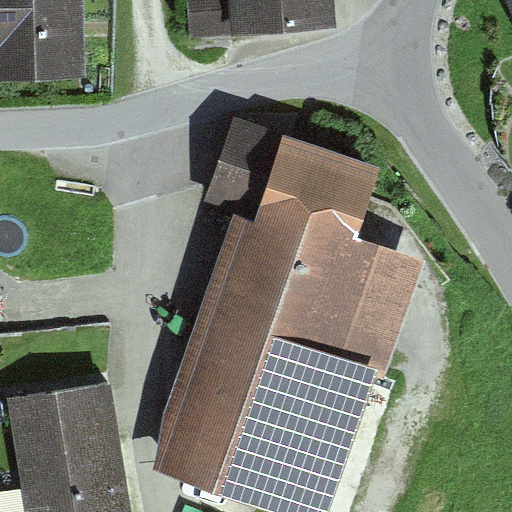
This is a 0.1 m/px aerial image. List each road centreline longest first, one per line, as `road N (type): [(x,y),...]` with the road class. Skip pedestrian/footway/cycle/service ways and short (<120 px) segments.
road 1 (unclassified): [(0,132),(91,129),(277,79),(384,70)]
road 2 (residential): [(384,70),(511,256)]
